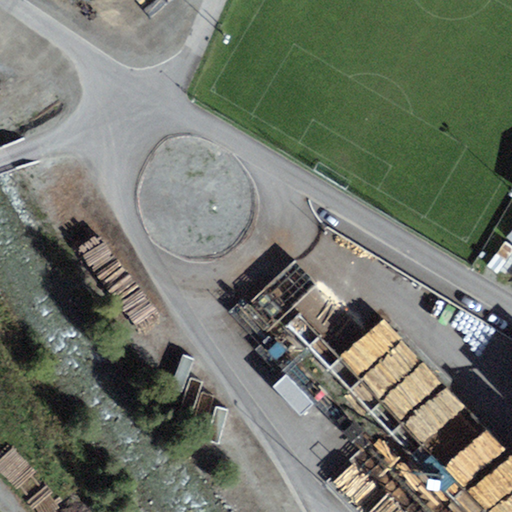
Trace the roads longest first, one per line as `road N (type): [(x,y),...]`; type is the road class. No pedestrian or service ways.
road 1 (track): [(164,104),(126,163),(113,204),(127,253),(293,473)]
road 2 (residential): [(511,312),(164,104)]
road 3 (track): [(9,0),(164,104)]
road 4 (track): [(164,104),(0,151)]
